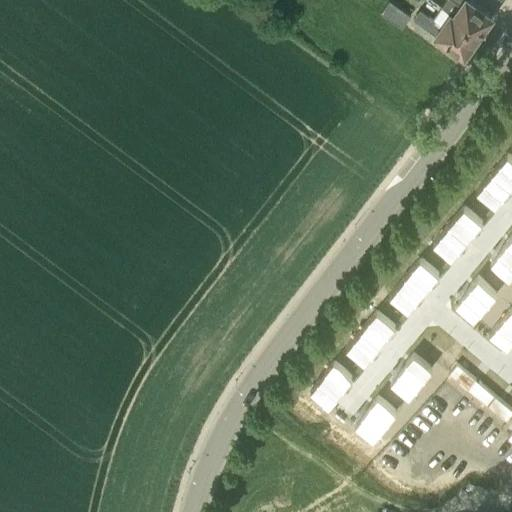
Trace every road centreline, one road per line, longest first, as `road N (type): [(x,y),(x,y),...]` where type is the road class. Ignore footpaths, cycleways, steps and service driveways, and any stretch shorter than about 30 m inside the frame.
road 1 (tertiary): [(193,511),(213,453),(247,395),(511,40)]
road 2 (residential): [(343,414),(433,306)]
road 3 (residential): [(433,306),(511,211)]
